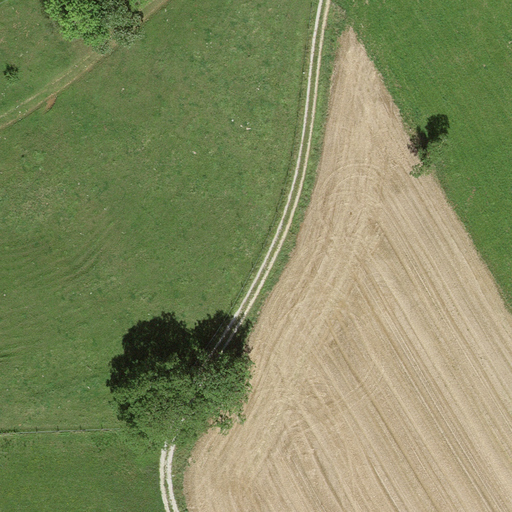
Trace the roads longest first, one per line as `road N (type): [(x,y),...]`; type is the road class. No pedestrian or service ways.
road 1 (track): [(322,0),(300,167),(262,278),(182,398),(162,443),(169,511)]
road 2 (track): [(225,334),(0,392)]
road 3 (track): [(154,0),(0,120)]
